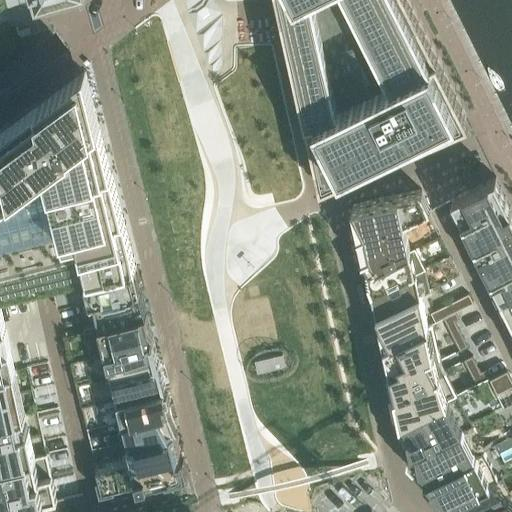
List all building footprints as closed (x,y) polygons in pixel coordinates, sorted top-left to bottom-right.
[(19,0),(20,1),(24,0),(31,0),(35,13),(37,13),(74,2),(81,0),(19,0)] [(279,0),(307,124),(321,188),(469,121),(438,59),(408,0),(279,0)] [(0,127),(0,299),(1,299),(34,291),(90,277),(136,266),(123,210),(111,163),(99,114),(87,65),(71,76),(46,95),(1,127),(0,127)] [(511,207),(496,176),(454,198),(454,199),(503,297),(511,292),(511,207)] [(422,189),(353,204),(353,206),(354,206),(355,207),(366,229),(359,233),(359,234),(360,233),(360,234),(364,255),(363,255),(364,257),(366,260),(369,267),(411,246),(411,245),(406,221),(431,208),(423,191),(422,189)] [(367,277),(365,277),(369,293),(426,264),(416,243),(411,246),(369,267),(367,268),(367,270),(369,272),(370,276),(367,277)] [(426,264),(369,293),(374,315),(378,314),(422,292),(431,287),(426,265),(427,265),(426,264)] [(142,287),(136,266),(90,277),(95,298),(142,287)] [(142,287),(95,298),(101,322),(148,310),(142,287)] [(422,292),(378,314),(380,324),(383,323),(393,342),(401,338),(429,324),(422,292)] [(511,292),(503,297),(511,314),(511,292)] [(469,293),(460,298),(464,306),(474,301),(469,293)] [(464,306),(460,298),(450,302),(455,311),(457,310),(464,306)] [(0,371),(16,368),(11,344),(9,344),(5,325),(6,324),(1,299),(0,299),(0,371)] [(89,300),(82,302),(84,313),(92,311),(89,300)] [(455,311),(450,302),(441,307),(445,316),(455,311)] [(445,316),(441,307),(432,312),(436,320),(444,316),(445,316)] [(148,310),(101,322),(102,326),(100,332),(104,336),(108,350),(154,338),(151,326),(152,319),(149,315),(148,310)] [(456,320),(460,318),(460,317),(457,311),(457,310),(455,311),(445,316),(444,316),(447,324),(456,320)] [(460,328),(456,320),(447,324),(451,332),(460,328)] [(393,342),(385,346),(390,368),(391,372),(388,373),(393,395),(396,394),(402,421),(458,393),(446,369),(447,369),(441,358),(433,322),(429,324),(393,342)] [(464,337),(460,328),(451,332),(456,341),(464,337)] [(469,346),(464,337),(456,341),(460,350),(469,346)] [(108,350),(113,373),(160,362),(154,338),(108,350)] [(284,352),(256,359),(259,371),(287,364),(284,352)] [(477,363),(473,355),(464,359),(468,367),(477,363)] [(113,373),(119,396),(166,385),(160,362),(113,373)] [(481,371),(477,363),(468,367),(472,375),(481,371)] [(36,456),(29,428),(26,414),(16,368),(0,371),(0,463),(30,457),(36,456)] [(486,369),(481,371),(472,375),(476,384),(490,377),(486,369)] [(120,399),(116,401),(120,418),(124,417),(171,406),(169,397),(171,397),(169,387),(166,388),(166,385),(119,396),(120,399)] [(458,393),(402,421),(405,434),(402,435),(404,443),(405,450),(408,450),(409,453),(472,422),(458,393)] [(125,420),(121,422),(129,438),(129,439),(176,427),(179,425),(171,406),(124,417),(125,420)] [(465,425),(409,453),(411,465),(425,479),(479,452),(465,425)] [(96,446),(92,447),(97,463),(100,477),(97,478),(101,493),(116,489),(115,487),(142,480),(162,475),(171,473),(171,476),(190,471),(185,453),(182,453),(176,427),(129,439),(129,438),(96,446)] [(484,449),(425,479),(449,504),(493,481),(499,478),(484,449)] [(58,500),(53,478),(52,474),(47,453),(46,453),(36,456),(30,457),(0,463),(0,511),(46,502),(58,500)] [(493,481),(449,504),(455,510),(456,511),(477,511),(508,496),(493,481)] [(511,511),(511,494),(508,496),(477,511),(511,511)] [(48,511),(46,502),(0,511),(48,511)]
